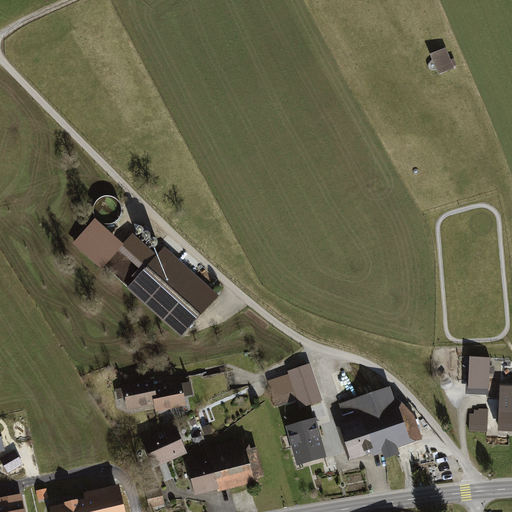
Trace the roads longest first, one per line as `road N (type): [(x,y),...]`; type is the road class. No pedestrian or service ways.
road 1 (residential): [(0,59),(167,228),(273,319),(306,342),(364,359),(394,382),(465,463),(478,490)]
road 2 (secondary): [(328,511),(478,490)]
